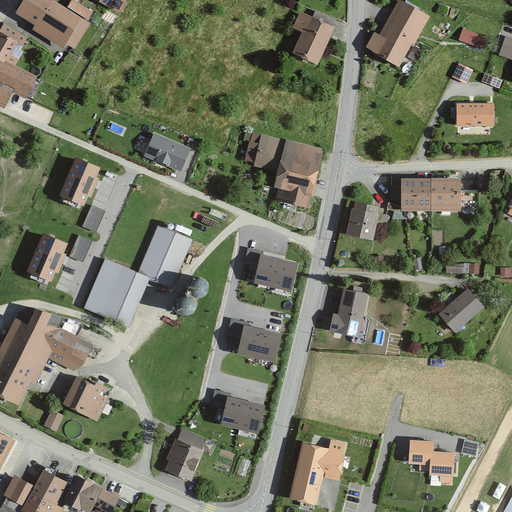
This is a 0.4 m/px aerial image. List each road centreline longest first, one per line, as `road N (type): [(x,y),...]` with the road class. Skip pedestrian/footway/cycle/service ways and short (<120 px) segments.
road 1 (residential): [(322,247),(0,108)]
road 2 (tertiary): [(322,247),(260,511)]
road 3 (residential): [(210,511),(0,418)]
road 4 (residential): [(337,170),(511,163)]
road 5 (unknown): [(234,225),(146,326),(115,349)]
road 6 (tertiary): [(358,0),(337,170)]
road 7 (residential): [(368,511),(391,431),(457,443)]
road 8 (unknown): [(316,275),(452,285)]
